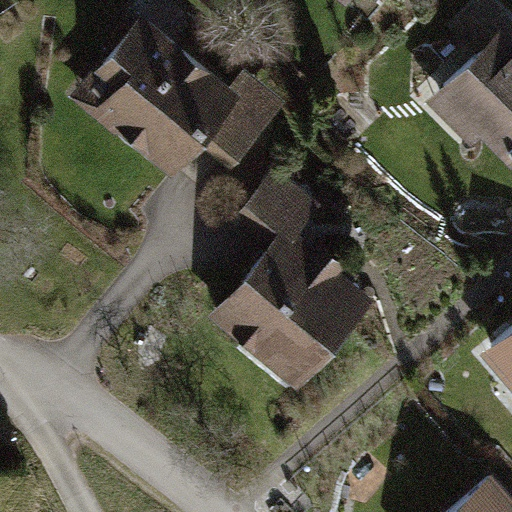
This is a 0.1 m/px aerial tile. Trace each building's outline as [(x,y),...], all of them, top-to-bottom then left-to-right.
[(472,0),(445,28),(467,52),(499,21),(511,33),(511,21),(490,0),(472,0)] [(227,77),(136,4),(65,91),(167,173),(195,139),(226,163),(280,96),(238,63),(227,77)] [(511,33),(499,21),(467,52),(423,97),(463,137),(478,131),(511,163),(511,162),(511,33)] [(226,215),(259,243),(279,220),(291,230),(316,200),(272,162),(226,215)] [(291,230),(279,220),(259,243),(202,313),(295,379),(369,293),(291,230)] [(511,310),(471,344),(511,392),(511,310)] [(511,511),(511,503),(484,468),(432,511),(511,511)]
